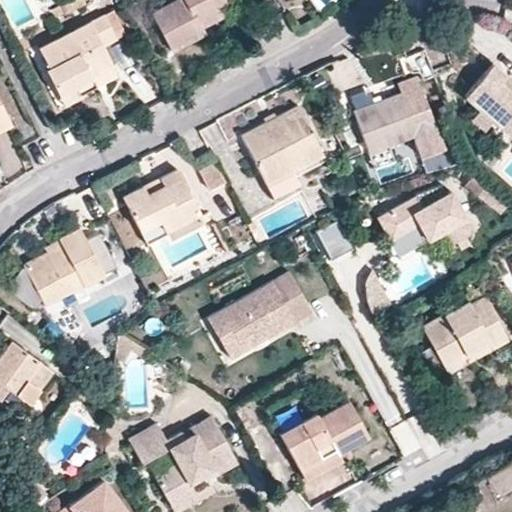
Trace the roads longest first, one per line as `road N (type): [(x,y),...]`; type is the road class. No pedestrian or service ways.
road 1 (residential): [(363,0),(341,27),(32,194),(0,220)]
road 2 (residential): [(511,424),(349,511)]
